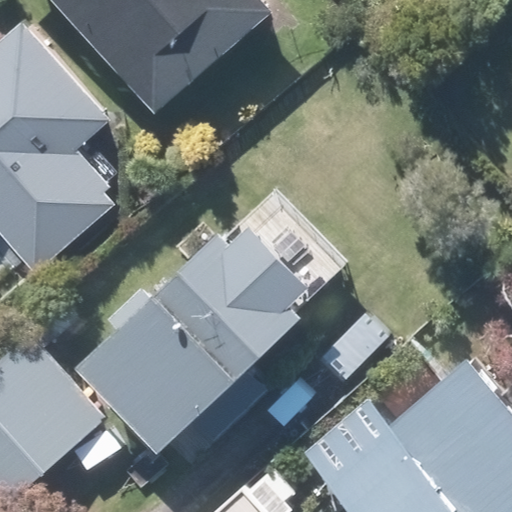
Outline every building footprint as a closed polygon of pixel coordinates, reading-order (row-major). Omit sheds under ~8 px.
[(101,0),(175,89),(284,0),(101,0)] [(0,202),(49,259),(129,190),(119,178),(124,174),(90,134),(126,102),(41,4),(0,39),(0,202)] [(258,208),(113,343),(194,430),(341,294),(329,281),(349,262),(291,200),(269,220),(258,208)] [(347,375),(392,331),(367,306),(322,350),(347,375)] [(0,508),(119,405),(44,320),(0,357),(0,508)] [(511,511),(511,367),(489,343),(419,407),(393,378),(329,437),(398,511),(511,511)] [(295,511),(259,472),(215,511),(295,511)]
